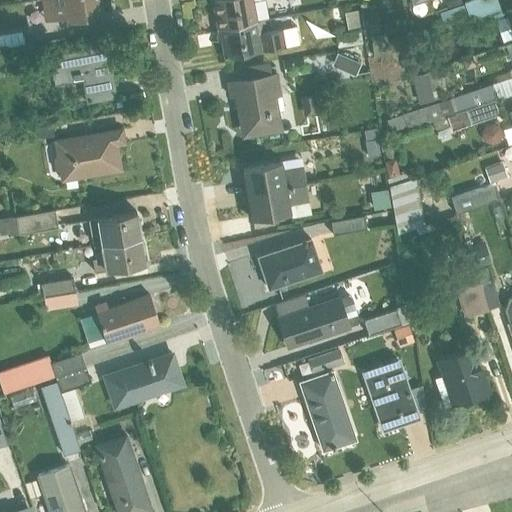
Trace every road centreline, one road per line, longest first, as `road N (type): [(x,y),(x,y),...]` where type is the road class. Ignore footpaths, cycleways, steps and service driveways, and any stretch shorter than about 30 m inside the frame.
road 1 (residential): [(284,511),(197,241),(156,0)]
road 2 (tertiary): [(318,511),(511,445)]
